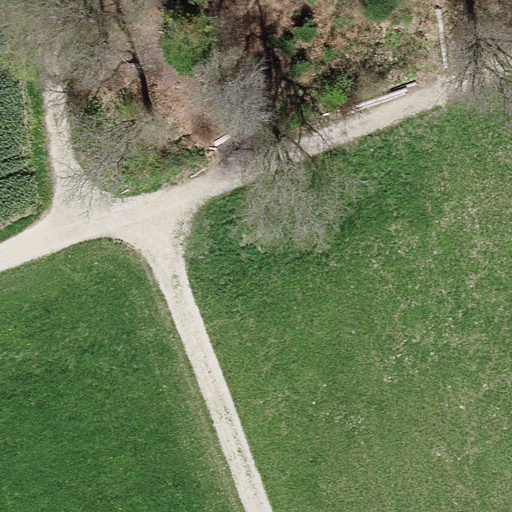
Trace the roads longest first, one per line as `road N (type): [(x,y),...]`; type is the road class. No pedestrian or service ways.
road 1 (track): [(255,511),(154,206)]
road 2 (track): [(154,206),(0,253)]
